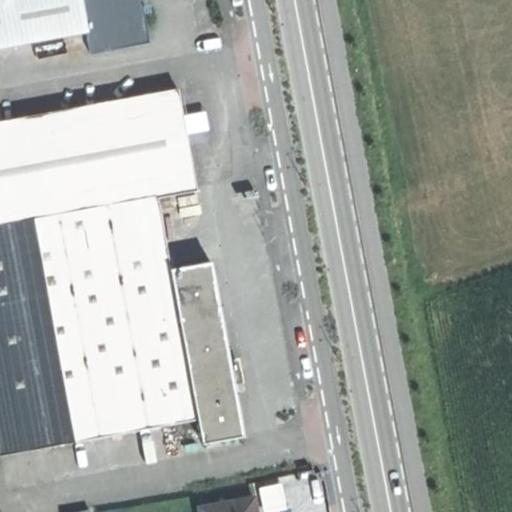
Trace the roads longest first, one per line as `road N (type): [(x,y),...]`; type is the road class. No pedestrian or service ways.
road 1 (secondary): [(391,511),(294,0)]
road 2 (unclassified): [(255,0),(351,511)]
